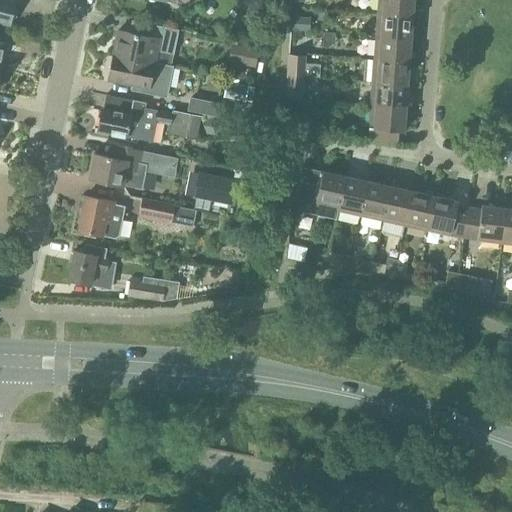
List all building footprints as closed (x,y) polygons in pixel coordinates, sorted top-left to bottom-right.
[(0,0),(0,21),(9,24),(9,22),(12,21),(13,15),(11,13),(14,1),(9,0),(0,0)] [(378,0),(377,15),(412,17),(413,0),(378,0)] [(376,38),(410,40),(412,17),(377,15),(376,38)] [(290,31),(309,32),(310,19),(291,18),(290,31)] [(118,31),(113,55),(154,63),(170,67),(173,54),(177,31),(155,26),(153,35),(148,34),(148,37),(129,33),(118,31)] [(334,44),(335,33),(323,32),(322,43),(334,44)] [(374,60),(409,63),(410,40),(376,38),(374,60)] [(228,62),(256,67),(259,49),(232,44),(228,62)] [(170,67),(154,63),(113,55),(108,80),(139,87),(138,92),(166,97),(172,67),(170,67)] [(302,78),(317,79),(318,66),(303,65),(304,56),(288,55),(286,77),(302,78)] [(364,59),(363,82),(372,83),(407,86),(409,63),(374,60),(364,59)] [(302,78),(286,77),(285,97),(301,98),(302,78)] [(248,87),(227,82),(224,98),(244,103),(245,102),(248,88),(248,87)] [(370,106),(405,108),(407,86),(372,83),(370,106)] [(151,143),(155,122),(169,125),(167,134),(194,139),(198,117),(171,112),(171,114),(157,111),(143,109),(144,104),(105,96),(103,109),(98,132),(151,143)] [(190,99),(188,111),(219,117),(222,105),(190,99)] [(368,141),(399,143),(399,132),(404,132),(405,108),(370,106),(368,141)] [(144,151),(132,149),(109,145),(107,157),(94,154),(89,179),(123,186),(142,190),(147,164),(142,163),(144,151)] [(335,221),(337,211),(345,177),(322,172),(321,176),(302,172),(302,168),(301,168),(297,212),(298,212),(309,214),(335,221)] [(195,198),(236,206),(241,181),(200,173),(195,198)] [(345,177),(337,211),(360,216),(367,182),(345,177)] [(360,216),(382,221),(390,187),(367,182),(360,216)] [(390,187),(382,221),(405,226),(413,192),(390,187)] [(405,226),(427,231),(435,197),(413,192),(405,226)] [(85,197),(78,232),(106,237),(115,239),(118,237),(124,208),(125,206),(113,204),(113,202),(85,197)] [(427,231),(439,234),(437,243),(448,246),(450,236),(464,239),(470,204),(458,202),(435,197),(427,231)] [(170,223),(193,228),(196,211),(142,200),(139,214),(171,220),(170,223)] [(481,206),(470,204),(464,239),(477,241),(502,244),(506,209),(481,206)] [(502,244),(511,245),(511,209),(506,209),(502,244)] [(75,251),(69,280),(98,286),(101,272),(105,272),(108,259),(104,258),(106,248),(85,244),(83,253),(75,251)] [(318,254),(315,266),(325,268),(328,257),(318,254)] [(339,267),(349,269),(351,258),(341,255),(339,267)] [(349,269),(359,271),(361,260),(351,258),(349,269)] [(395,272),(397,261),(387,259),(385,270),(395,272)] [(407,263),(397,261),(395,272),(405,274),(407,263)] [(448,272),(445,283),(455,286),(458,274),(448,272)] [(468,276),(458,274),(455,286),(465,288),(468,276)] [(129,280),(126,298),(162,303),(165,285),(129,280)] [(142,511),(173,511),(174,504),(143,502),(142,511)]
